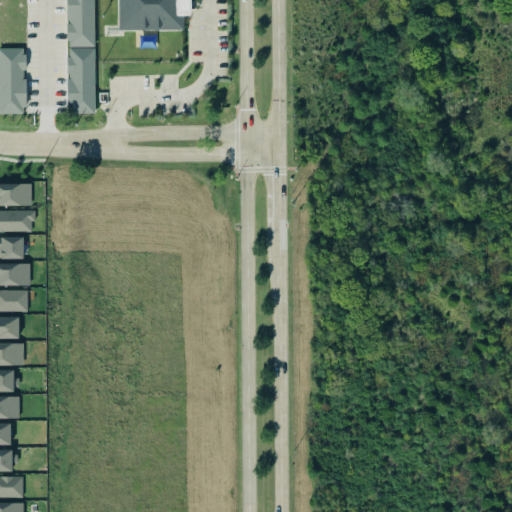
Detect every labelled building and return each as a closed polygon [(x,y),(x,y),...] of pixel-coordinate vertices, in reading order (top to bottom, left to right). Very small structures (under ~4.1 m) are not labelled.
[(67,0),(68,47),(95,46),(94,0),(67,0)] [(119,0),(182,0),(182,25),(119,26),(119,0)] [(138,30),(153,30),(154,41),(138,41),(138,30)] [(0,113),(25,113),(25,48),(0,47),(0,113)] [(94,47),(67,48),(68,113),(95,113),(94,47)] [(0,204),(31,205),(31,184),(0,183),(0,204)] [(0,231),(31,231),(31,221),(35,221),(34,210),(0,210),(0,231)] [(0,257),(22,258),(23,237),(0,236),(0,257)] [(29,263),(0,263),(0,285),(29,285),(29,263)] [(27,289),(0,289),(0,311),(27,311),(27,289)] [(18,316),(0,316),(0,337),(18,337),(18,316)] [(23,342),(0,342),(0,364),(23,364),(23,342)] [(0,390),(13,391),(13,369),(0,369),(0,390)] [(18,396),(0,395),(0,417),(19,418),(18,396)] [(10,423),(0,423),(0,444),(10,444),(10,423)] [(0,469),(12,470),(11,449),(0,449),(0,469)] [(0,497),(22,497),(22,476),(0,475),(0,497)] [(0,511),(23,511),(23,502),(0,502),(0,511)]
